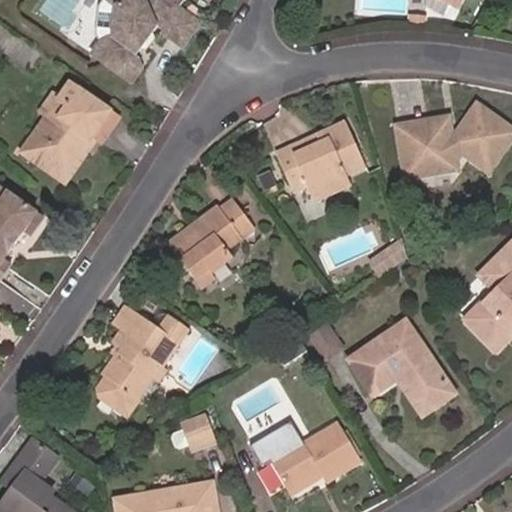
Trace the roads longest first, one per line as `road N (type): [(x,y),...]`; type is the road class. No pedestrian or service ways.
road 1 (residential): [(226,85),(0,407)]
road 2 (residential): [(511,70),(382,56),(226,85)]
road 3 (residential): [(408,511),(511,441)]
